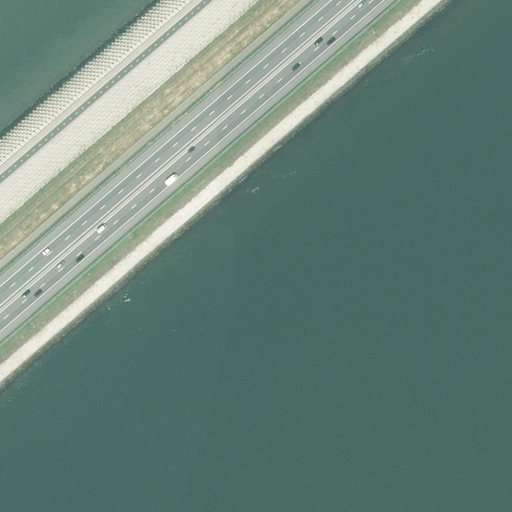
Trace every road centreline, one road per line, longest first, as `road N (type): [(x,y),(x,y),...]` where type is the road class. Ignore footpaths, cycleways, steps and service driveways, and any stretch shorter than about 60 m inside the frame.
road 1 (motorway): [(0,323),(374,0)]
road 2 (motorway): [(343,0),(0,296)]
